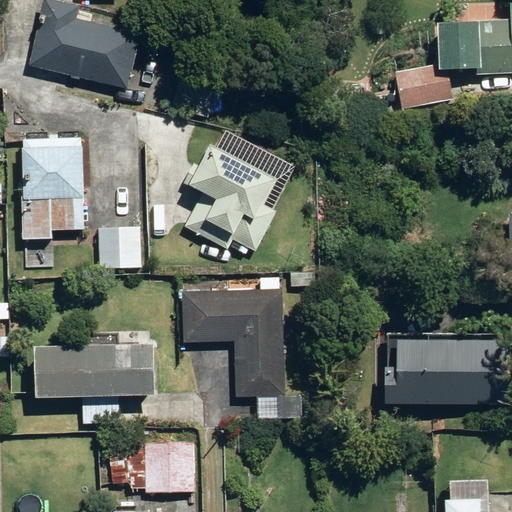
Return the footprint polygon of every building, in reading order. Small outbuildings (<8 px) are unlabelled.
[(151,21),(55,0),(49,0),(35,66),(136,89),(151,21)] [(511,19),(446,18),(445,62),(398,71),(405,110),(464,99),(458,70),(511,70),(511,19)] [(92,139),(28,138),(27,238),(60,239),(60,227),(91,227),(92,139)] [(287,180),(218,142),(207,162),(200,158),(187,182),(202,191),(186,220),(255,258),(284,205),(276,200),(287,180)] [(146,226),(103,226),(103,267),(145,267),(146,226)] [(387,234),(344,234),(344,263),(387,263),(387,234)] [(293,270),(293,287),(322,288),(322,270),(293,270)] [(289,323),(288,288),(287,274),(263,275),(264,289),(189,291),(190,342),(240,340),(242,395),(261,394),(262,419),(307,418),(306,394),(290,394),(289,323)] [(511,339),(407,337),(407,365),(394,365),(392,403),(424,404),(511,406),(511,339)] [(47,395),(86,394),(87,422),(125,422),(125,394),(166,393),(166,342),(46,343),(47,395)] [(117,481),(132,481),(132,491),(200,489),(200,479),(199,439),(116,442),(117,481)] [(498,511),(500,481),(458,480),(457,511),(498,511)]
